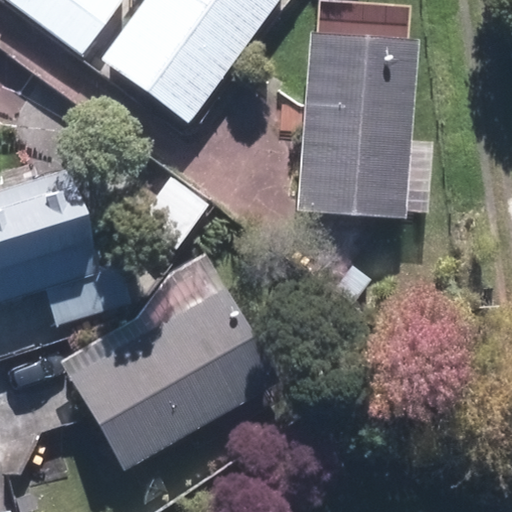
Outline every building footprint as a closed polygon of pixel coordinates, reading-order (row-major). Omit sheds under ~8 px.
[(15,0),(83,49),(118,0),(15,0)] [(152,0),(110,57),(187,113),(270,0),(152,0)] [(420,42),(318,33),(305,193),(407,202),(420,42)] [(0,190),(0,291),(1,296),(54,281),(64,315),(128,297),(118,263),(101,268),(95,202),(72,170),(0,190)] [(211,199),(174,173),(143,217),(181,243),(211,199)] [(79,375),(130,463),(283,376),(233,288),(79,375)]
